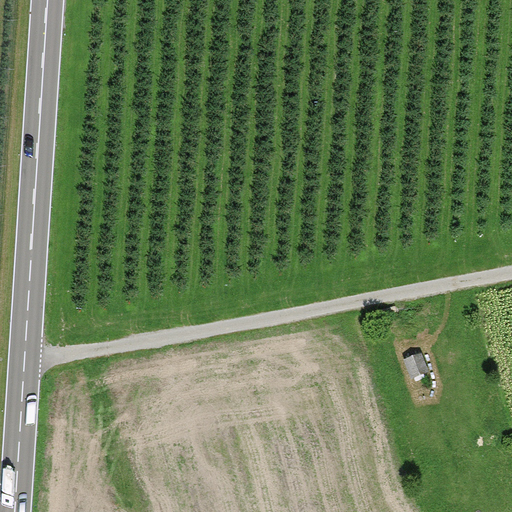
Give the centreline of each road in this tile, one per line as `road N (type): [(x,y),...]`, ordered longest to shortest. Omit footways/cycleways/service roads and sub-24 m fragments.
road 1 (secondary): [(50,0),(16,511)]
road 2 (track): [(511,274),(26,362)]
